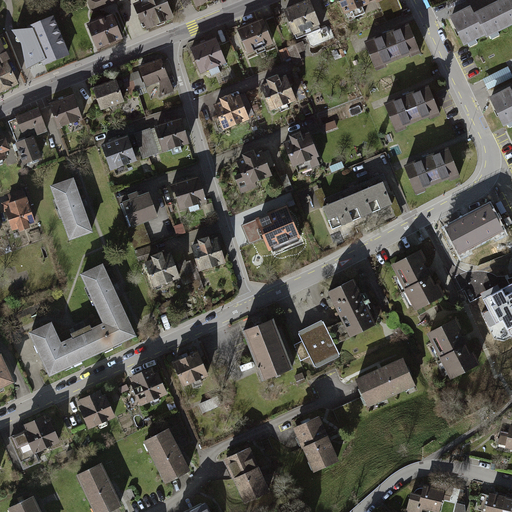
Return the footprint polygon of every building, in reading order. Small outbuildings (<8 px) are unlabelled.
[(116,0),(86,0),(92,12),(117,1),(116,0)] [(143,20),(146,28),(174,16),(167,0),(135,0),(132,2),(140,21),(143,20)] [(308,0),(305,0),(284,9),(294,34),(319,24),(308,0)] [(368,0),(338,0),(343,13),(369,3),(368,0)] [(511,0),(500,0),(476,12),(486,34),(487,36),(511,24),(511,0)] [(450,16),(465,45),(486,34),(476,12),(472,5),(450,16)] [(111,11),(85,22),(96,48),(122,37),(111,11)] [(71,53),(54,13),(28,24),(29,26),(17,31),(27,55),(31,54),(35,64),(43,60),(45,64),(71,53)] [(263,19),(237,29),(247,54),(273,43),(263,19)] [(411,24),(366,41),(376,70),(387,65),(386,63),(411,54),(412,56),(422,52),(411,24)] [(0,91),(19,81),(8,58),(11,56),(0,36),(0,35),(0,91)] [(215,37),(190,47),(200,72),(225,62),(215,37)] [(303,41),(287,47),(293,63),(302,60),(299,52),(306,49),(303,41)] [(289,56),(286,47),(279,50),(282,59),(289,56)] [(161,58),(138,67),(146,86),(159,81),(159,96),(174,91),(161,58)] [(488,91),(511,81),(511,74),(510,69),(484,79),(488,91)] [(267,82),(260,85),(270,111),(296,100),(286,75),(279,77),(278,74),(266,79),(267,82)] [(115,80),(91,88),(99,109),(122,101),(115,80)] [(511,86),(490,97),(505,126),(511,122),(511,86)] [(430,87),(385,104),(396,132),(407,128),(406,126),(430,116),(431,119),(441,115),(430,87)] [(219,101),(212,104),(223,130),(249,119),(238,94),(231,96),(230,93),(218,98),(219,101)] [(74,98),(50,106),(58,127),(81,119),(74,98)] [(39,106),(17,115),(17,117),(9,121),(16,140),(26,136),(24,131),(35,127),(38,134),(49,130),(39,106)] [(180,118),(153,126),(161,152),(188,143),(180,118)] [(150,127),(134,133),(143,158),(158,153),(150,127)] [(289,139),(282,142),(293,167),(319,157),(308,131),(301,134),(300,130),(288,135),(289,139)] [(0,132),(0,158),(8,156),(6,150),(12,148),(7,135),(1,137),(0,132)] [(43,156),(35,134),(16,141),(24,163),(43,156)] [(126,135),(99,144),(109,171),(136,161),(126,135)] [(242,157),(235,160),(240,173),(233,176),(241,194),(256,188),(254,182),(272,175),(261,150),(254,152),(253,149),(241,154),(242,157)] [(451,149),(405,166),(416,193),(426,189),(425,186),(450,176),(451,179),(461,176),(451,149)] [(265,156),(268,167),(275,164),(272,154),(265,156)] [(92,230),(72,175),(48,183),(68,239),(92,230)] [(380,175),(324,199),(326,205),(323,206),(332,230),(398,202),(394,195),(389,197),(380,175)] [(197,177),(170,186),(178,211),(206,202),(197,177)] [(5,212),(7,211),(13,229),(19,227),(20,230),(31,226),(30,223),(37,221),(28,195),(26,196),(23,189),(8,194),(10,200),(2,202),(5,212)] [(119,203),(127,226),(156,216),(148,192),(119,203)] [(259,217),(269,243),(278,239),(280,243),(289,240),(287,236),(295,233),(283,202),(264,210),(266,215),(259,217)] [(492,203),(447,227),(460,252),(505,228),(492,203)] [(136,247),(151,241),(147,230),(132,236),(136,247)] [(196,240),(189,243),(198,269),(224,260),(216,234),(209,236),(208,233),(195,237),(196,240)] [(421,247),(391,263),(416,309),(445,293),(439,281),(436,283),(424,262),(428,260),(421,247)] [(149,257),(142,260),(152,286),(179,276),(168,250),(161,253),(160,249),(148,254),(149,257)] [(27,330),(47,374),(134,334),(100,261),(78,271),(101,322),(90,327),(89,323),(69,332),(71,336),(59,341),(49,320),(27,330)] [(511,273),(478,292),(491,317),(511,305),(511,273)] [(354,277),(327,290),(342,321),(350,337),(377,324),(354,277)] [(271,316),(244,326),(262,372),(289,362),(271,316)] [(456,316),(427,332),(452,378),(481,362),(475,350),(471,352),(460,331),(463,329),(456,316)] [(322,319),(298,331),(303,340),(311,356),(316,368),(341,355),(335,344),(327,328),(322,319)] [(350,337),(342,321),(327,328),(335,344),(350,337)] [(311,356),(303,340),(294,345),(301,361),(311,356)] [(195,348),(171,359),(182,383),(206,371),(195,348)] [(2,351),(0,352),(0,387),(16,380),(2,351)] [(404,356),(356,378),(369,406),(416,385),(404,356)] [(125,376),(137,404),(165,392),(155,370),(151,372),(149,366),(125,376)] [(75,399),(87,426),(114,415),(105,393),(101,394),(98,389),(75,399)] [(340,458),(319,413),(293,425),(314,470),(340,458)] [(20,425),(32,453),(60,441),(50,419),(46,421),(44,415),(20,425)] [(502,433),(498,450),(505,451),(506,445),(511,446),(511,424),(509,435),(502,433)] [(168,426),(142,440),(164,483),(190,470),(168,426)] [(223,455),(243,500),(269,489),(249,444),(223,455)] [(100,462),(75,474),(93,511),(105,511),(121,504),(100,462)] [(445,487),(425,482),(422,494),(411,491),(406,511),(428,511),(429,508),(439,510),(445,487)] [(511,511),(511,495),(491,491),(490,494),(482,492),(478,510),(486,511),(485,511),(511,511)] [(43,511),(35,494),(9,506),(11,511),(43,511)] [(183,511),(210,511),(205,502),(183,511)] [(465,511),(466,505),(457,503),(454,511),(465,511)]
